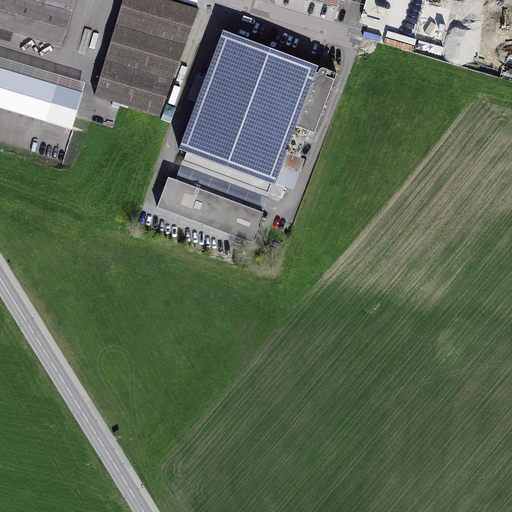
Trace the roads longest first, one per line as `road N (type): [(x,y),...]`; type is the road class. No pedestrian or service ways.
road 1 (secondary): [(143,511),(0,277)]
road 2 (unclassified): [(227,0),(346,34)]
